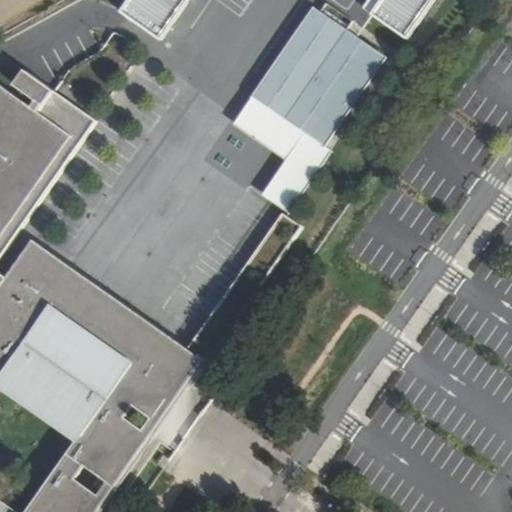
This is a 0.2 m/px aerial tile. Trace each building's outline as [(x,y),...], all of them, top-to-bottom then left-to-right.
[(367,0),(362,7),(372,14),(381,0),(367,0)] [(381,0),(372,14),(405,38),(432,0),(381,0)] [(264,116),(337,165),(397,75),(325,26),(264,116)] [(0,299),(4,294),(107,146),(33,95),(23,110),(46,126),(41,132),(7,108),(0,118),(0,299)] [(317,251),(298,237),(202,372),(217,382),(223,386),(317,251)] [(13,312),(0,331),(0,511),(104,511),(85,499),(93,486),(130,511),(133,511),(170,462),(157,435),(152,431),(165,413),(184,427),(217,382),(202,372),(46,265),(19,304),(13,312)] [(4,294),(0,299),(0,302),(13,312),(19,304),(4,294)]
